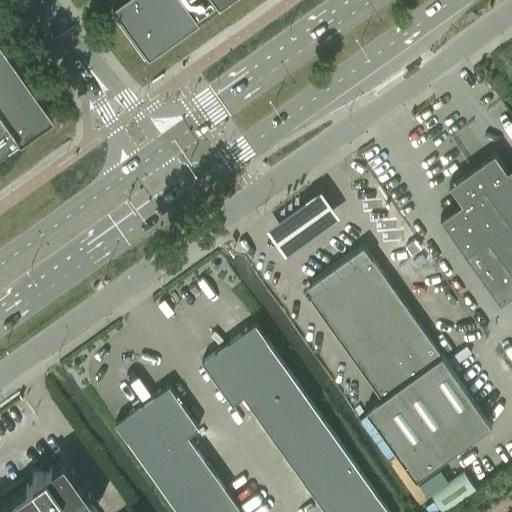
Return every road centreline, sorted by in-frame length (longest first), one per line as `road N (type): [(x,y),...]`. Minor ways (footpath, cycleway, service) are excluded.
road 1 (unclassified): [(0,376),(511,12)]
road 2 (secondary): [(177,195),(453,0)]
road 3 (secondary): [(371,0),(150,156)]
road 4 (secondary): [(0,323),(177,195)]
road 5 (secondary): [(150,156),(0,264)]
road 6 (unclassified): [(150,156),(63,34)]
